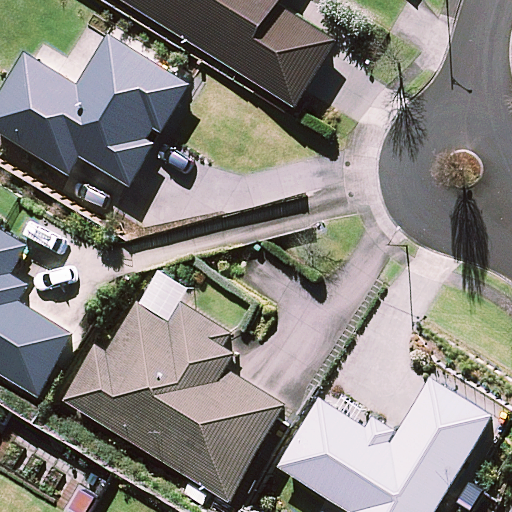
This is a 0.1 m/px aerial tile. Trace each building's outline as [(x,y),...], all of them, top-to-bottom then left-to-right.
[(286,0),(126,0),(299,109),(340,44),(282,7),(286,0)] [(197,87),(115,35),(82,87),(33,56),(0,106),(0,131),(71,176),(84,156),(133,187),(197,87)] [(79,336),(19,299),(33,276),(18,267),(32,246),(0,226),(0,373),(39,399),(79,336)] [(248,345),(149,283),(109,348),(103,344),(67,401),(231,503),(291,405),(233,369),(248,345)] [(91,511),(111,483),(91,469),(67,505),(77,511),(91,511)]
